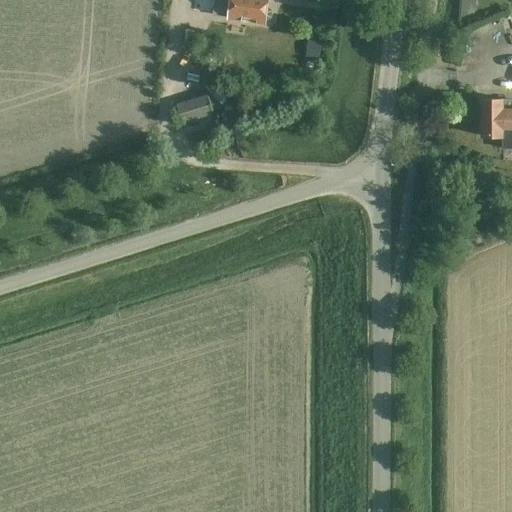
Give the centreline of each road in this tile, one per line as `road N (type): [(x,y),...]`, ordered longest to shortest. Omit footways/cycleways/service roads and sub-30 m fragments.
road 1 (unclassified): [(0,286),(380,169)]
road 2 (unclassified): [(380,342),(398,272),(433,0)]
road 3 (tertiary): [(380,342),(380,169)]
road 4 (tertiary): [(380,169),(400,0)]
road 5 (tertiary): [(380,511),(380,342)]
